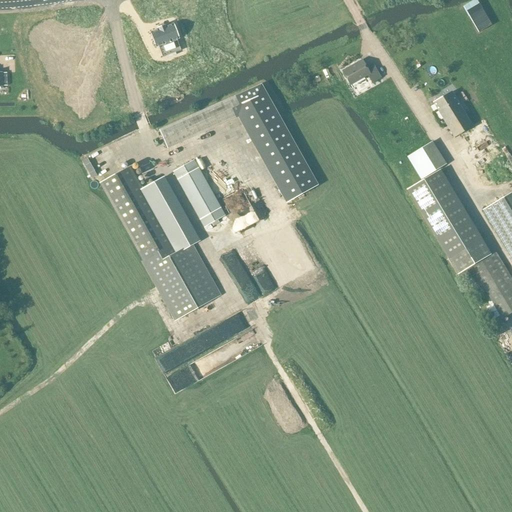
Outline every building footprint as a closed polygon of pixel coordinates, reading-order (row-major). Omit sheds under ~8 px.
[(474,0),(463,6),(478,33),(491,25),(476,0),(474,0)] [(154,31),(151,32),(156,47),(159,46),(163,56),(180,50),(177,39),(178,39),(173,24),(165,27),(164,26),(157,28),(158,30),(154,31)] [(343,71),(351,85),(367,76),(372,83),(381,78),(374,65),(367,69),(362,60),(343,71)] [(260,86),(159,130),(168,149),(235,120),(287,204),(293,201),(318,186),(260,86)] [(433,103),(454,137),(470,128),(472,126),(454,96),(451,92),(433,103)] [(422,182),(440,171),(447,166),(432,142),(430,143),(407,158),(422,182)] [(173,172),(204,228),(225,216),(194,160),(173,172)] [(130,167),(100,184),(144,262),(176,320),(219,296),(190,245),(178,252),(174,245),(143,189),(130,167)] [(440,171),(407,191),(448,259),(481,239),(440,171)] [(147,187),(143,189),(174,245),(178,252),(190,245),(196,242),(192,234),(161,179),(147,187)] [(511,193),(483,211),(511,258),(511,193)] [(511,308),(511,279),(496,252),(461,273),(490,321),(511,308)]
